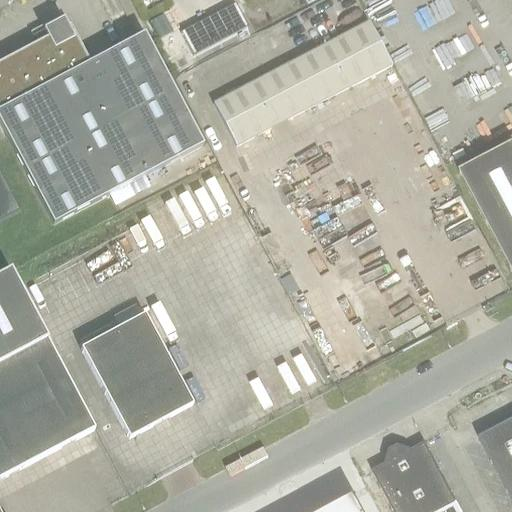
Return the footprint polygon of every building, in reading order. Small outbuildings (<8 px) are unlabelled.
[(246,29),(234,5),(180,34),(193,57),(246,29)] [(202,148),(145,40),(90,69),(69,28),(64,31),(59,23),(45,31),(48,39),(0,64),(0,128),(52,227),(202,148)] [(367,23),(212,105),(235,149),(391,68),(367,23)] [(511,274),(511,145),(459,173),(511,274)] [(0,175),(0,222),(20,212),(0,175)] [(0,511),(0,481),(93,433),(46,342),(9,273),(0,277),(0,511)] [(128,441),(192,407),(144,316),(80,351),(128,441)] [(511,503),(511,424),(479,442),(511,503)] [(458,511),(424,447),(407,456),(405,452),(398,450),(390,454),(388,461),(390,465),(372,474),(391,511),(458,511)] [(361,511),(356,501),(335,511),(361,511)]
